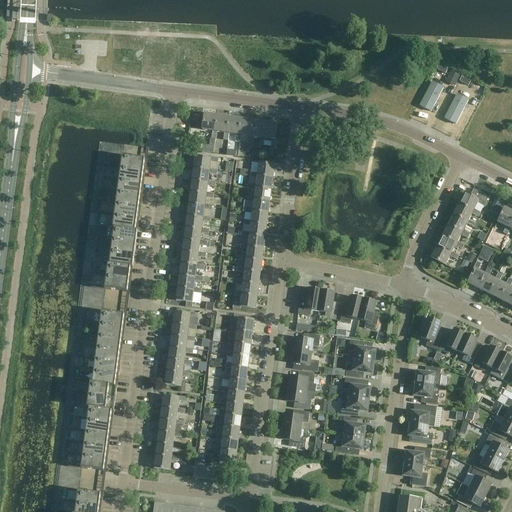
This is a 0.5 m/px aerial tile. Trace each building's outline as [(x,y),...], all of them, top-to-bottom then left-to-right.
[(436,70),(445,74),(448,69),(439,64),(436,70)] [(455,85),(459,77),(451,72),(447,81),(455,85)] [(471,81),(462,76),(459,82),(468,86),(471,81)] [(420,105),(430,111),(443,86),(432,81),(420,105)] [(468,98),(457,93),(444,118),(455,124),(468,98)] [(217,116),(205,115),(202,138),(203,131),(213,132),(212,139),(217,139),(217,132),(215,132),(217,116)] [(229,118),(217,116),(215,132),(217,132),(224,133),(223,141),(228,141),(229,134),(227,134),(229,118)] [(239,135),(241,119),(229,118),(227,134),(229,134),(236,135),(235,142),(240,143),(241,136),(239,135)] [(253,121),(241,119),(239,135),(241,136),(248,137),(247,144),(252,144),(253,137),(251,137),(253,121)] [(263,138),(265,122),(253,121),(251,137),(253,137),(260,138),(259,145),(264,146),(265,139),(263,138)] [(277,124),(265,122),(263,138),(265,139),(272,139),(271,147),(276,147),(277,140),(275,139),(277,124)] [(214,146),(202,144),(201,152),(213,154),(214,146)] [(122,156),(121,169),(143,172),(145,160),(129,157),(122,156)] [(210,172),(210,169),(211,162),(218,163),(219,158),(211,157),(210,160),(200,158),(195,157),(193,170),(210,172)] [(257,176),(274,178),(275,166),(252,163),(259,164),(258,173),(250,172),(250,177),(257,178),(257,176)] [(143,172),(121,169),(119,181),(142,184),(143,172)] [(208,184),(208,181),(209,174),(216,175),(217,170),(210,169),(210,172),(193,170),(192,182),(208,184)] [(257,176),(257,178),(256,185),(249,185),(248,190),(255,191),(256,188),(272,190),(274,178),(257,176)] [(119,181),(118,193),(140,196),(142,184),(119,181)] [(207,196),(207,193),(208,186),(215,187),(215,182),(208,181),(208,184),(192,182),(190,193),(207,196)] [(256,188),(255,191),(254,197),(247,196),(247,201),(254,202),(254,200),(270,202),(272,190),(256,188)] [(473,212),(474,210),(478,204),(484,207),(489,197),(474,189),(470,197),(465,194),(459,205),(473,212)] [(140,196),(118,193),(116,204),(138,207),(140,196)] [(205,208),(205,205),(206,198),(213,199),(214,194),(207,193),(207,196),(190,193),(189,205),(205,208)] [(254,200),(254,202),(253,209),(246,208),(245,213),(252,214),(253,212),(269,214),(270,202),(254,200)] [(116,204),(114,216),(137,219),(138,207),(116,204)] [(205,208),(189,205),(187,217),(203,220),(204,217),(205,210),(212,211),(212,206),(205,205),(205,208)] [(468,223),(469,221),(472,214),(478,218),(481,213),(474,210),(473,212),(459,205),(453,215),(468,223)] [(224,220),(224,208),(215,208),(214,219),(224,220)] [(508,228),(511,220),(511,211),(505,208),(494,229),(495,229),(498,223),(506,227),(503,233),(507,235),(510,229),(508,228)] [(253,212),(252,214),(251,221),(244,220),(243,225),(251,226),(251,223),(267,226),(269,214),(253,212)] [(462,233),(463,231),(467,225),(473,228),(475,224),(469,221),(468,223),(453,215),(448,226),(462,233)] [(114,216),(113,228),(113,229),(135,231),(137,219),(114,216)] [(203,220),(187,217),(185,229),(202,231),(202,229),(203,222),(218,224),(219,220),(211,219),(211,218),(204,217),(203,220)] [(251,223),(251,226),(250,233),(243,232),(242,237),(249,238),(249,235),(266,238),(267,226),(251,223)] [(457,244),(458,242),(461,236),(467,239),(470,235),(463,231),(462,233),(448,226),(442,237),(457,244)] [(138,232),(135,231),(113,229),(113,228),(108,228),(106,240),(136,244),(138,232)] [(202,231),(185,229),(184,241),(200,243),(200,241),(201,234),(208,235),(209,230),(202,229),(202,231)] [(249,235),(249,238),(248,245),(241,244),(240,249),(247,250),(248,247),(264,249),(266,238),(249,235)] [(457,244),(442,237),(437,248),(451,255),(452,253),(455,249),(457,250),(458,248),(462,250),(464,245),(458,242),(457,244)] [(104,252),(132,256),(134,256),(136,244),(106,240),(104,252)] [(200,243),(184,241),(182,253),(198,255),(199,253),(200,246),(207,247),(214,248),(215,243),(200,241),(200,243)] [(484,246),(481,252),(491,257),(493,251),(484,246)] [(248,247),(247,250),(247,257),(239,256),(239,261),(246,262),(246,259),(262,261),(264,249),(248,247)] [(431,259),(452,269),(446,266),(450,257),(457,260),(459,256),(452,253),(451,255),(437,248),(431,259)] [(103,264),(108,265),(130,268),(133,268),(134,256),(132,256),(104,252),(103,264)] [(198,255),(182,253),(181,265),(197,267),(197,265),(198,258),(205,259),(205,258),(211,259),(212,254),(199,253),(198,255)] [(507,258),(503,266),(508,269),(511,260),(507,258)] [(245,271),(261,273),(262,261),(246,259),(246,262),(245,269),(233,267),(233,272),(244,274),(245,271)] [(486,275),(484,274),(478,271),(481,264),(477,262),(473,269),(475,270),(468,284),(479,289),(486,275)] [(108,265),(106,277),(129,280),(130,268),(108,265)] [(197,267),(181,265),(179,277),(195,279),(196,277),(197,270),(204,271),(204,266),(197,265),(197,267)] [(497,280),(495,279),(489,276),(492,270),(488,267),(484,274),(486,275),(479,289),(490,295),(497,280)] [(245,271),(244,274),(243,281),(236,280),(236,285),(243,286),(243,283),(259,285),(261,273),(245,271)] [(508,286),(506,285),(499,282),(503,275),(498,273),(495,279),(497,280),(490,295),(501,300),(508,286)] [(127,292),(129,280),(106,277),(105,290),(111,290),(112,290),(127,292)] [(195,279),(179,277),(178,289),(194,291),(194,288),(195,281),(210,283),(210,278),(196,277),(195,279)] [(511,304),(511,288),(510,287),(511,283),(511,279),(509,279),(506,285),(508,286),(501,300),(511,306),(511,304)] [(241,295),(258,297),(259,285),(243,283),(243,286),(242,293),(235,292),(227,291),(226,296),(241,298),(241,295)] [(194,291),(178,289),(176,301),(199,304),(192,303),(193,293),(200,294),(201,289),(194,288),(194,291)] [(300,300),(298,315),(310,317),(311,311),(319,312),(322,291),(310,289),(308,301),(300,300)] [(334,293),(322,291),(319,312),(326,313),(325,319),(336,321),(338,306),(332,305),(334,293)] [(241,295),(241,298),(240,304),(233,304),(233,308),(240,309),(240,307),(256,309),(258,297),(241,295)] [(364,300),(352,297),(349,309),(343,307),(340,322),(350,324),(352,319),(359,320),(364,300)] [(364,300),(359,320),(366,322),(365,328),(375,330),(379,316),(373,315),(376,303),(364,300)] [(108,313),(109,312),(102,311),(100,324),(123,327),(124,315),(108,313)] [(175,313),(173,325),(189,327),(189,325),(190,318),(197,319),(198,314),(190,313),(190,315),(175,313)] [(237,331),(253,333),(254,321),(231,318),(231,319),(238,320),(237,329),(230,328),(229,333),(236,334),(237,331)] [(424,324),(421,331),(423,332),(421,338),(428,341),(426,347),(436,351),(441,336),(436,335),(440,323),(428,319),(426,325),(424,324)] [(100,324),(99,336),(121,339),(123,327),(100,324)] [(188,339),(188,337),(189,330),(196,331),(196,326),(189,325),(189,327),(173,325),(171,337),(188,339)] [(458,352),(466,336),(454,330),(450,340),(445,338),(439,350),(449,355),(451,349),(458,352)] [(251,345),(253,333),(237,331),(236,334),(235,341),(229,340),(228,345),(235,346),(235,343),(251,345)] [(293,351),(312,354),(313,347),(319,348),(320,337),(307,335),(306,340),(295,339),(293,351)] [(119,351),(121,339),(99,336),(97,348),(119,351)] [(477,341),(466,336),(458,352),(464,355),(462,361),(472,365),(478,353),(472,351),(477,341)] [(171,337),(170,349),(186,351),(186,349),(187,342),(194,343),(195,338),(188,337),(188,339),(171,337)] [(354,360),(375,363),(376,350),(365,349),(365,343),(350,341),(349,352),(355,353),(354,360)] [(250,357),(251,345),(235,343),(235,346),(234,353),(227,352),(226,357),(233,358),(234,355),(250,357)] [(487,366),(493,370),(502,353),(491,347),(486,357),(481,354),(474,366),(484,371),(487,366)] [(97,348),(96,360),(118,363),(119,351),(97,348)] [(184,363),(185,360),(186,354),(193,354),(193,349),(186,349),(186,351),(170,349),(168,361),(184,363)] [(311,361),(312,354),(293,351),(292,364),(302,365),(302,371),(318,373),(319,362),(311,361)] [(511,360),(511,358),(502,353),(493,370),(500,373),(497,378),(506,383),(511,372),(511,370),(508,369),(511,360)] [(248,369),(250,357),(234,355),(233,358),(232,365),(225,364),(225,369),(232,369),(232,367),(248,369)] [(96,360),(94,372),(116,375),(118,363),(96,360)] [(168,361),(167,373),(183,375),(183,372),(184,365),(191,366),(192,361),(185,360),(184,363),(168,361)] [(361,373),(373,375),(375,363),(354,360),(353,367),(347,366),(345,377),(360,379),(361,373)] [(247,381),(248,369),(232,367),(232,369),(231,377),(224,376),(223,381),(230,381),(230,379),(247,381)] [(417,372),(415,384),(440,388),(441,375),(440,375),(441,369),(428,368),(428,373),(417,372)] [(115,387),(116,375),(94,372),(92,384),(115,387)] [(190,373),(183,372),(183,375),(167,373),(165,385),(188,388),(188,387),(181,386),(182,377),(190,378),(190,373)] [(290,377),(288,389),(312,393),(315,375),(301,373),(301,378),(290,377)] [(245,393),(247,381),(230,379),(230,381),(229,388),(222,387),(221,392),(229,393),(229,391),(245,393)] [(349,398),(369,401),(371,388),(359,387),(360,381),(345,379),(344,390),(350,391),(349,398)] [(89,396),(113,399),(115,399),(117,387),(115,387),(92,384),(91,384),(89,396)] [(437,406),(440,388),(415,384),(414,397),(424,398),(424,404),(437,406)] [(296,409),(310,411),(311,400),(314,400),(315,393),(312,393),(288,389),(286,402),(297,403),(296,409)] [(243,405),(245,393),(229,391),(229,393),(228,400),(221,399),(220,404),(227,405),(227,403),(243,405)] [(501,392),(497,401),(505,404),(508,395),(501,392)] [(112,411),(114,412),(115,399),(113,399),(89,396),(88,408),(89,408),(112,411)] [(164,397),(162,409),(178,411),(178,409),(179,402),(186,403),(187,398),(179,397),(179,399),(164,397)] [(356,411),(368,413),(369,401),(349,398),(348,405),(342,404),(340,415),(355,417),(356,411)] [(511,401),(508,399),(505,406),(502,405),(497,416),(504,420),(511,423),(511,401)] [(242,417),(243,405),(227,403),(227,405),(226,412),(219,411),(218,416),(225,417),(226,415),(242,417)] [(434,428),(437,408),(423,406),(422,413),(411,412),(410,424),(428,427),(434,428)] [(89,408),(88,420),(110,423),(112,411),(89,408)] [(177,423),(177,420),(178,414),(185,414),(186,410),(178,409),(178,411),(162,409),(160,421),(177,423)] [(283,428),(301,430),(302,423),(308,424),(310,413),(296,411),(295,417),(285,415),(283,428)] [(240,429),(242,417),(226,415),(225,417),(225,424),(218,423),(217,428),(224,429),(224,427),(240,429)] [(344,436),(364,439),(366,426),(354,425),(355,419),(340,417),(339,428),(345,429),(344,436)] [(108,435),(110,423),(88,420),(86,432),(108,435)] [(160,421),(159,433),(175,435),(175,432),(176,425),(183,426),(184,421),(177,420),(177,423),(160,421)] [(506,434),(511,437),(511,423),(504,420),(501,426),(494,422),(489,432),(503,439),(506,434)] [(419,438),(418,444),(432,446),(433,435),(427,434),(428,427),(410,424),(408,437),(419,438)] [(239,441),(240,429),(224,427),(224,429),(223,436),(216,435),(215,440),(222,441),(223,439),(239,441)] [(283,428),(281,440),(292,442),(291,447),(305,449),(306,439),(307,439),(309,438),(310,432),(301,431),(301,430),(283,428)] [(86,432),(84,444),(107,447),(108,435),(86,432)] [(173,447),(174,444),(175,437),(182,438),(182,433),(175,432),(175,435),(159,433),(157,445),(173,447)] [(490,447),(487,454),(503,462),(509,451),(499,446),(502,441),(490,435),(485,445),(490,447)] [(343,443),(337,442),(335,453),(350,455),(351,449),(363,451),(364,439),(344,436),(343,443)] [(237,453),(239,441),(223,439),(222,441),(221,448),(214,447),(214,452),(221,453),(221,451),(237,453)] [(84,444),(83,456),(105,459),(107,447),(84,444)] [(157,445),(156,457),(172,459),(172,456),(173,449),(180,450),(181,445),(174,444),(173,447),(157,445)] [(404,464),(423,467),(424,460),(430,460),(431,450),(417,448),(417,453),(406,452),(404,464)] [(236,465),(237,453),(221,451),(221,453),(220,460),(213,460),(212,464),(220,465),(220,463),(236,465)] [(479,456),(473,467),(485,474),(488,469),(498,474),(503,462),(487,454),(484,459),(479,456)] [(104,471),(105,459),(83,456),(81,469),(88,470),(88,469),(104,471)] [(156,457),(154,469),(177,472),(177,471),(170,470),(171,461),(179,462),(179,457),(172,456),(172,459),(156,457)] [(458,462),(452,477),(466,483),(473,468),(458,462)] [(403,477),(413,478),(412,486),(426,488),(428,475),(422,474),(423,467),(404,464),(403,477)] [(486,497),(492,485),(482,481),(484,475),(473,470),(471,475),(475,477),(469,488),(486,497)] [(471,503),(480,508),(486,497),(469,488),(464,499),(459,497),(457,502),(468,508),(471,503)] [(78,491),(77,503),(99,506),(101,494),(85,492),(85,491),(78,491)] [(424,511),(421,510),(422,499),(400,496),(398,511),(424,511)] [(77,503),(75,511),(98,511),(99,506),(77,503)]
